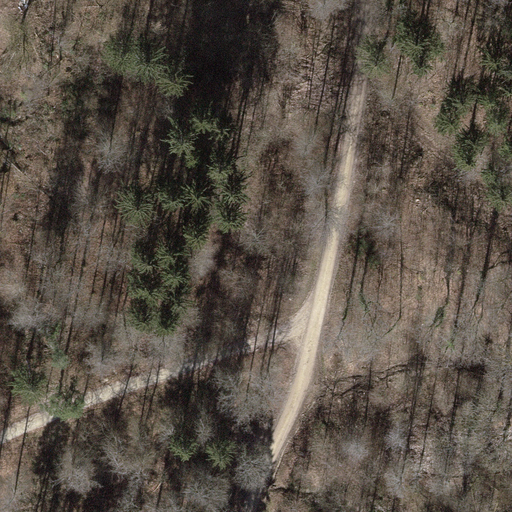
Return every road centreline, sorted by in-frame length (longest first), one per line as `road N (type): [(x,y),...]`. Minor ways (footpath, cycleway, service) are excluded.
road 1 (track): [(249,511),(262,464),(308,399),(368,115),(377,0)]
road 2 (track): [(0,439),(114,377),(328,318)]
